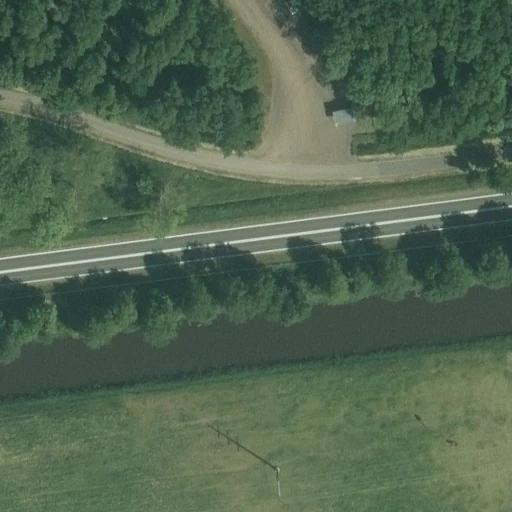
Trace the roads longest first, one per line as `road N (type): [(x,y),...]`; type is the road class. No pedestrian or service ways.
road 1 (unclassified): [(0,103),(276,170),(366,171),(511,153)]
road 2 (trunk): [(0,271),(511,205)]
